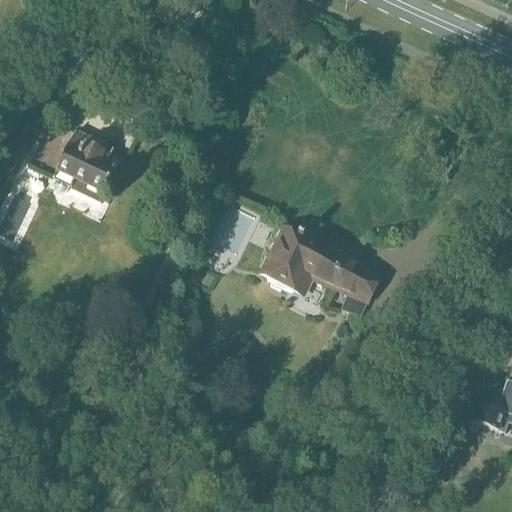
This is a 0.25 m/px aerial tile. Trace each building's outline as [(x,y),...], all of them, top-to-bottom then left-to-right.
[(28,134),(27,135),(28,135),(32,137),(34,138),(40,141),(42,142),(55,116),(41,108),(28,133),(28,134)] [(75,134),(51,182),(54,183),(52,189),(54,194),(59,197),(65,195),(67,189),(70,191),(102,206),(105,200),(107,196),(109,197),(118,179),(116,178),(118,174),(106,168),(114,152),(103,147),(104,145),(92,140),(91,142),(75,134)] [(282,229),(256,278),(304,303),(313,287),(345,300),(365,308),(368,309),(382,278),(335,253),(303,234),(300,238),(282,229)] [(468,420),(466,423),(471,425),(479,428),(496,433),(500,435),(505,436),(508,426),(511,427),(511,383),(506,382),(501,399),(496,412),(493,411),(473,404),(471,408),(468,420)] [(214,457),(205,471),(244,498),(254,483),(214,457)]
